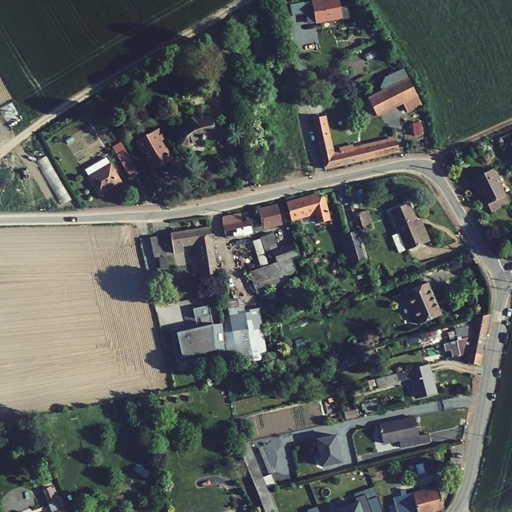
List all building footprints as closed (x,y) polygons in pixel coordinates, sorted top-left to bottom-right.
[(224,37),(213,39),(220,73),(209,75),(211,88),(233,84),(224,37)] [(382,91),(360,103),(369,120),(402,103),(417,95),(403,69),(385,78),(380,88),(382,91)] [(402,103),(406,111),(421,103),(417,95),(402,103)] [(213,136),(208,109),(190,112),(192,118),(186,126),(178,132),(177,137),(177,140),(180,143),(185,145),(189,144),(199,137),(200,139),(202,140),(204,138),(213,136)] [(313,118),(324,169),(399,151),(396,139),(353,150),(352,145),(339,148),(340,153),(332,155),(324,116),(313,118)] [(412,123),(414,136),(421,135),(419,122),(412,123)] [(145,157),(144,158),(152,171),(173,159),(166,147),(165,148),(161,141),(165,139),(158,128),(136,142),(145,157)] [(112,147),(129,177),(137,172),(120,142),(112,147)] [(85,170),(99,194),(118,183),(113,174),(115,172),(106,157),(85,170)] [(483,195),(491,211),(508,203),(491,169),(474,178),(477,185),(483,195)] [(474,186),(479,197),(483,195),(477,185),(474,186)] [(358,203),(354,191),(349,192),(353,204),(358,203)] [(287,204),(291,221),(316,214),(318,224),(329,221),(323,198),(320,198),(316,199),(315,196),(287,204)] [(223,225),(225,237),(253,232),(282,224),(276,204),(258,210),(261,221),(252,224),(251,220),(223,225)] [(391,210),(400,230),(416,224),(415,221),(408,204),(391,210)] [(258,210),(222,217),(223,225),(251,220),(252,224),(261,221),(258,210)] [(358,214),(362,227),(363,227),(371,224),(367,211),(358,214)] [(417,226),(416,224),(400,230),(400,232),(407,249),(408,251),(429,241),(422,224),(417,226)] [(216,267),(210,228),(171,234),(173,253),(184,252),(183,245),(198,243),(201,268),(206,267),(207,268),(208,269),(210,270),(210,269),(216,267)] [(342,235),(351,264),(366,260),(357,230),(342,235)] [(392,236),(399,253),(407,249),(400,232),(392,236)] [(261,238),(266,253),(277,249),(272,233),(261,238)] [(151,238),(155,257),(160,257),(157,237),(151,238)] [(294,243),(272,252),(276,262),(249,272),(256,294),(298,279),(290,258),(298,255),(294,243)] [(305,261),(308,268),(321,263),(318,255),(305,261)] [(159,258),(160,269),(167,268),(165,257),(159,258)] [(202,276),(217,274),(216,267),(210,269),(210,270),(208,269),(207,268),(206,267),(201,268),(202,276)] [(431,299),(434,298),(427,283),(405,292),(419,325),(441,315),(437,307),(434,309),(431,299)] [(294,285),(268,295),(271,303),(267,304),(273,318),(303,306),(294,285)] [(228,300),(231,365),(267,359),(259,308),(244,310),(242,298),(228,300)] [(193,309),(195,318),(211,315),(209,306),(193,309)] [(211,315),(195,318),(197,328),(213,325),(211,315)] [(465,326),(455,329),(457,338),(472,337),(484,339),(489,315),(475,319),(474,324),(465,326)] [(179,347),(181,357),(215,350),(215,352),(225,351),(223,328),(213,329),(213,325),(197,328),(186,331),(187,334),(172,337),(174,348),(179,347)] [(184,327),(171,329),(172,337),(187,334),(186,331),(185,331),(184,327)] [(445,352),(450,351),(452,358),(469,353),(481,355),(484,339),(472,337),(443,344),(445,352)] [(355,347),(357,353),(372,348),(370,342),(355,347)] [(326,357),(327,362),(347,356),(345,351),(331,355),(331,356),(326,357)] [(469,353),(467,363),(479,365),(481,355),(469,353)] [(368,381),(369,387),(374,385),(378,384),(379,387),(379,388),(399,383),(399,381),(411,378),(417,398),(435,393),(428,365),(368,381)] [(224,390),(207,391),(208,414),(224,413),(224,390)] [(371,412),(377,410),(375,399),(368,400),(371,412)] [(365,413),(371,412),(368,400),(361,402),(362,410),(365,409),(365,413)] [(344,412),(345,420),(357,417),(356,410),(344,412)] [(400,441),(401,448),(430,441),(429,434),(419,436),(415,418),(379,425),(383,444),(400,441)] [(258,495),(268,492),(266,488),(276,484),(272,474),(262,477),(248,442),(237,445),(258,495)] [(258,449),(268,473),(271,471),(262,447),(258,449)] [(50,487),(43,490),(49,504),(56,502),(55,499),(58,497),(54,487),(51,489),(50,487)] [(378,498),(374,488),(354,495),(355,499),(366,495),(368,502),(378,498)] [(437,488),(394,499),(395,505),(439,493),(437,488)] [(264,511),(270,511),(274,510),(268,492),(258,495),(264,511)] [(439,493),(395,505),(396,511),(425,511),(442,508),(439,493)] [(372,511),(366,495),(355,499),(357,503),(337,511),(372,511)] [(60,511),(56,502),(49,504),(52,511),(60,511)]
